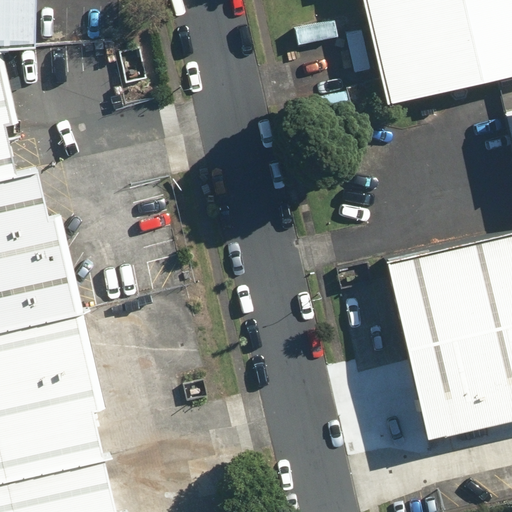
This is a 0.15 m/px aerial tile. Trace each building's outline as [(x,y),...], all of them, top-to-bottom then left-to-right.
[(0,0),(0,48),(14,49),(12,0),(0,0)] [(511,0),(337,0),(362,106),(511,72),(511,0)] [(344,61),(337,21),(295,29),(302,69),(344,61)] [(0,511),(122,511),(3,53),(0,52),(0,511)] [(511,194),(511,88),(489,94),(511,194)] [(511,234),(354,270),(394,443),(511,416),(511,234)]
